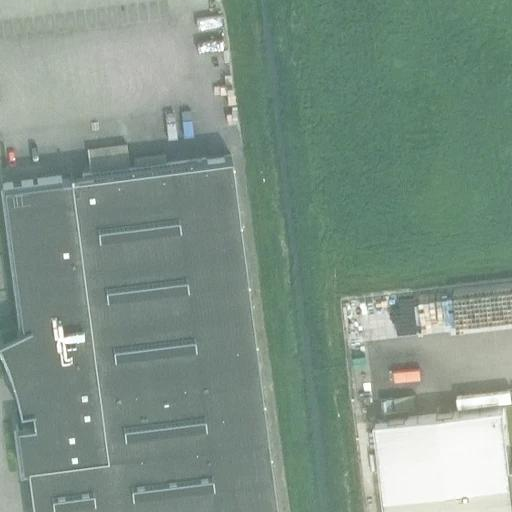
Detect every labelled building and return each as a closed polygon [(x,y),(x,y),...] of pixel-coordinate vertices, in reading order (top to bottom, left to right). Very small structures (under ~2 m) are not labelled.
[(363,0),(308,0),(325,118),(375,111),(363,0)] [(511,162),(509,122),(448,127),(466,319),(511,314),(511,162)] [(391,133),(327,139),(344,331),(409,325),(391,133)] [(126,142),(87,147),(90,170),(129,165),(126,142)] [(276,511),(231,155),(72,176),(71,171),(69,172),(70,176),(61,177),(61,176),(2,183),(20,321),(21,325),(0,335),(0,348),(4,358),(12,379),(17,401),(21,423),(15,424),(21,467),(27,467),(32,511),(276,511)] [(511,511),(511,465),(510,465),(503,406),(374,421),(384,511),(511,511)]
